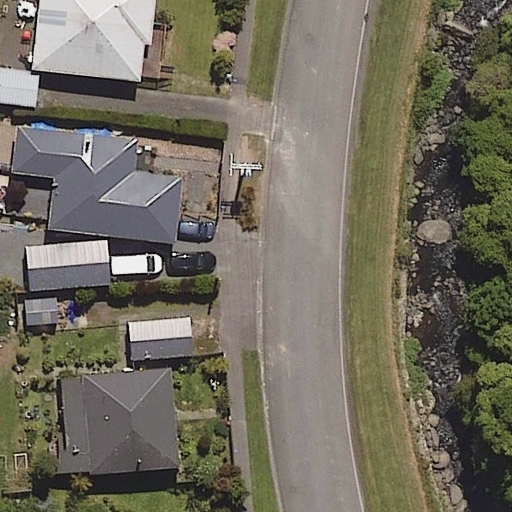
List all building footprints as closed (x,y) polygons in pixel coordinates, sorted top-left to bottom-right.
[(139,45),(146,46),(150,0),(37,0),(31,69),(136,79),(139,45)] [(35,73),(0,68),(0,101),(32,106),(35,73)] [(133,140),(15,127),(10,172),(52,177),(47,229),(172,242),(178,178),(130,173),(133,140)] [(106,285),(103,242),(24,247),(27,290),(106,285)] [(186,318),(125,324),(128,360),(189,354),(186,318)] [(170,370),(57,375),(62,473),(174,468),(170,370)]
